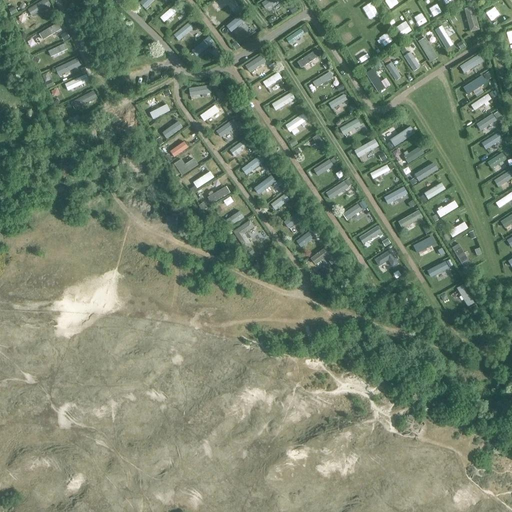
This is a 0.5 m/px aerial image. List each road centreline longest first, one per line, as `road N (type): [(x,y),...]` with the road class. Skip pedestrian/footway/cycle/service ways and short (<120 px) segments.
road 1 (unknown): [(275,32),(419,272)]
road 2 (unknown): [(304,277),(179,115),(181,67)]
road 3 (unknown): [(407,94),(474,210),(491,269)]
